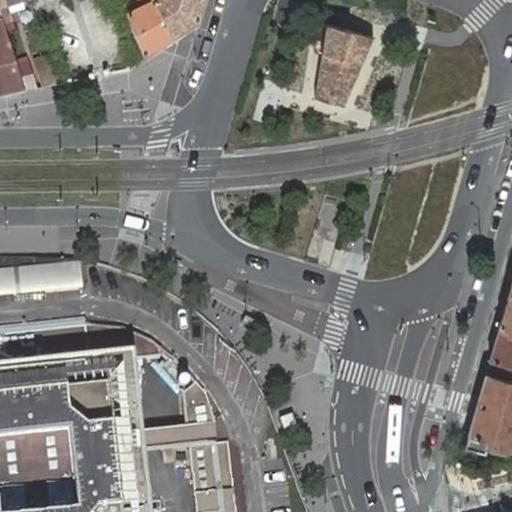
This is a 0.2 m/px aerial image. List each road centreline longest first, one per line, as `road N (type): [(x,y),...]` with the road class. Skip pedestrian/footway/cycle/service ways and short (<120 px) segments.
road 1 (tertiary): [(403,511),(388,458),(391,420),(438,278)]
road 2 (secondary): [(220,95),(193,117),(146,136),(0,136)]
road 3 (secondary): [(438,278),(510,69)]
road 4 (tertiary): [(378,302),(350,408),(370,511)]
road 5 (secondary): [(0,216),(118,218),(207,249)]
road 6 (secondary): [(207,249),(378,302)]
road 7 (secondary): [(220,95),(189,206),(207,249)]
